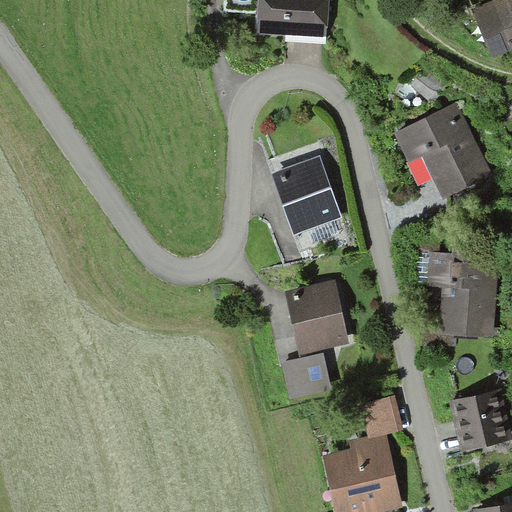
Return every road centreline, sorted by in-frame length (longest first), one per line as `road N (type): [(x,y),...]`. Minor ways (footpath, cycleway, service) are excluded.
road 1 (residential): [(0,41),(154,259),(188,272),(209,268),(231,245),(244,109),(255,91),(289,76),(329,86),(352,123),(443,511)]
road 2 (track): [(391,0),(419,35),(511,74)]
